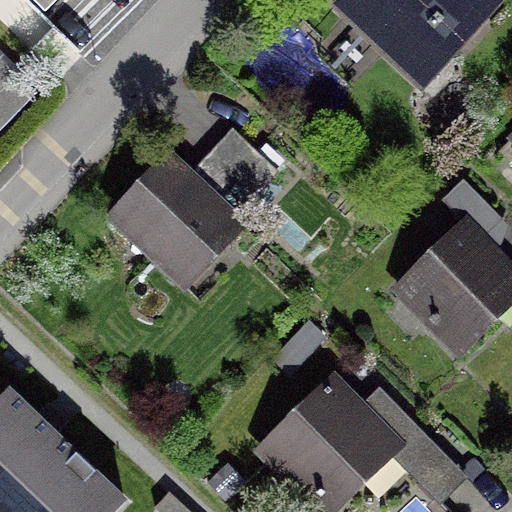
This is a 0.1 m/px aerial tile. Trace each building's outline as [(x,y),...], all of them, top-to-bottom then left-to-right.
[(472,15),(486,0),(335,0),(406,66),(453,15),(472,15)] [(0,130),(37,93),(1,61),(0,61),(0,130)] [(181,284),(240,222),(236,219),(278,173),(233,131),(191,177),(167,154),(108,216),(181,284)] [(511,274),(468,232),(395,308),(465,376),(511,327),(511,274)] [(396,455),(418,434),(376,390),(354,411),(328,383),(263,446),(319,504),(383,442),(396,455)] [(115,511),(125,502),(9,392),(0,401),(0,511),(115,511)]
